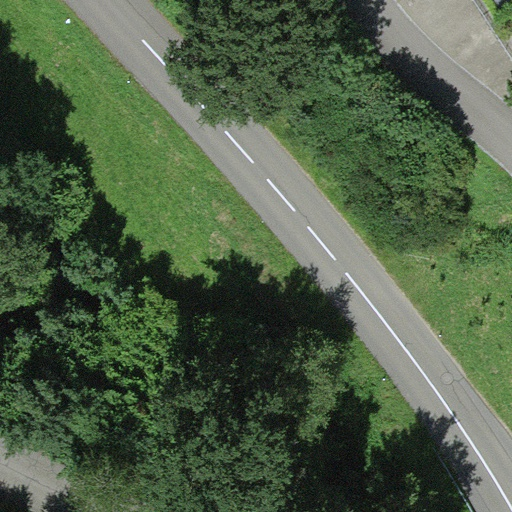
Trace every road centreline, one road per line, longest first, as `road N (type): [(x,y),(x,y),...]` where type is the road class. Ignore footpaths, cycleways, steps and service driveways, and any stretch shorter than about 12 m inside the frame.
road 1 (tertiary): [(102,0),(457,416),(511,511)]
road 2 (residential): [(511,162),(440,85),(377,0)]
road 3 (residential): [(0,457),(123,511)]
